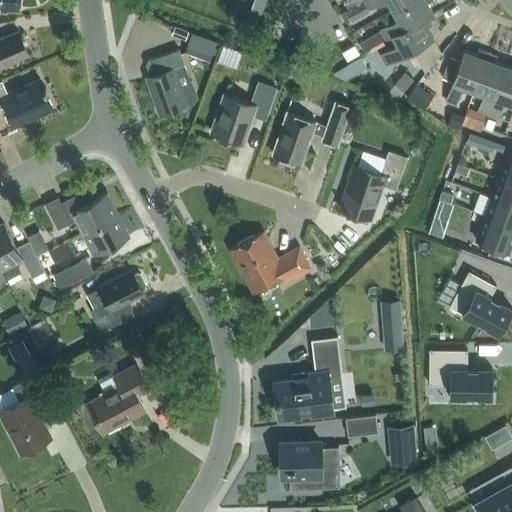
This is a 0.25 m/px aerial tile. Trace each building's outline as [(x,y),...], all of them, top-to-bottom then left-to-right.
[(0,0),(0,9),(6,10),(6,7),(19,8),(19,0),(0,0)] [(345,10),(340,13),(346,23),(350,21),(351,22),(370,12),(363,0),(358,3),(348,9),(345,10)] [(356,0),(343,0),(348,9),(358,3),(356,0)] [(364,0),(369,8),(384,0),(387,0),(393,9),(409,0),(364,0)] [(409,0),(393,9),(398,19),(381,29),(386,38),(393,34),(428,15),(434,12),(427,0),(409,0)] [(428,15),(393,34),(399,44),(381,54),(386,63),(434,37),(427,25),(432,22),(428,15)] [(0,64),(28,52),(19,30),(0,38),(0,64)] [(196,35),(194,52),(218,56),(221,38),(196,35)] [(366,37),(359,41),(364,51),(371,46),(374,45),(369,35),(366,37)] [(228,43),(224,57),(242,62),(246,48),(228,43)] [(359,52),(354,44),(342,51),(347,59),(359,52)] [(184,62),(179,48),(152,58),(153,58),(149,59),(146,63),(150,74),(146,75),(160,114),(186,104),(185,101),(197,97),(191,81),(179,85),(172,66),(184,62)] [(474,88),(488,51),(479,48),(477,53),(465,48),(446,99),(456,103),(463,84),(474,88)] [(477,111),(487,115),(506,64),(494,59),(496,54),(488,51),(474,88),(484,92),(477,111)] [(348,78),(371,65),(365,54),(342,66),(348,78)] [(504,99),(511,102),(511,65),(506,64),(487,115),(497,118),(504,99)] [(405,70),(394,82),(403,91),(414,78),(405,70)] [(2,80),(0,80),(0,107),(6,104),(15,124),(53,107),(40,78),(7,93),(2,80)] [(265,118),(276,86),(258,80),(250,102),(225,93),(211,131),(242,142),(251,113),(265,118)] [(416,83),(407,97),(424,107),(433,94),(416,83)] [(350,105),(335,100),(327,124),(315,120),(316,120),(287,110),(272,152),(301,162),(312,130),(323,134),(322,138),(337,143),(350,105)] [(487,115),(468,108),(463,122),(482,129),(487,115)] [(470,131),(466,141),(479,146),(483,135),(470,131)] [(349,177),(339,207),(370,217),(382,183),(396,187),(407,155),(388,149),(381,172),(352,162),(348,176),(349,177)] [(511,154),(507,152),(498,176),(511,181),(511,154)] [(458,162),(455,170),(466,174),(469,166),(458,162)] [(511,181),(498,176),(491,195),(511,202),(511,181)] [(73,212),(83,231),(116,214),(105,192),(93,198),(88,187),(61,201),(58,196),(45,202),(58,227),(71,221),(68,215),(73,212)] [(442,189),(440,197),(451,201),(453,193),(442,189)] [(511,202),(491,195),(485,213),(511,223),(511,202)] [(511,223),(485,213),(476,237),(510,250),(511,243),(511,223)] [(116,214),(83,231),(95,253),(128,236),(116,214)] [(429,230),(442,234),(445,224),(433,219),(429,230)] [(4,223),(0,225),(0,267),(5,277),(6,277),(5,276),(19,268),(15,260),(22,256),(32,276),(44,270),(28,240),(17,246),(4,223)] [(288,280),(311,268),(299,245),(278,256),(264,230),(230,248),(251,287),(282,270),(288,280)] [(54,252),(42,258),(48,269),(55,266),(57,259),(54,252)] [(93,270),(86,257),(54,274),(61,287),(93,270)] [(469,268),(449,304),(499,331),(511,307),(511,306),(490,294),(496,284),(469,268)] [(120,304),(144,292),(142,288),(144,287),(146,282),(140,272),(136,271),(134,273),(132,269),(87,293),(94,306),(90,308),(101,330),(126,317),(120,304)] [(399,298),(382,300),(384,321),(401,320),(399,298)] [(9,320),(14,329),(30,320),(25,311),(9,320)] [(47,320),(28,331),(36,345),(55,335),(47,320)] [(313,358),(318,358),(319,371),(307,372),(293,374),(293,378),(273,380),(278,414),(332,407),(328,375),(334,374),(332,356),(339,355),(337,334),(310,338),(313,358)] [(23,338),(8,346),(15,360),(30,352),(23,338)] [(429,347),(429,382),(450,382),(450,394),(492,395),(493,366),(467,366),(468,347),(429,347)] [(119,384),(89,400),(105,430),(143,410),(135,395),(149,388),(136,362),(113,374),(119,384)] [(53,387),(66,380),(61,371),(48,377),(53,387)] [(0,408),(0,411),(21,452),(51,436),(35,405),(48,399),(35,374),(13,385),(20,398),(0,408)] [(376,413),(346,416),(348,434),(378,431),(376,413)] [(413,423),(393,425),(396,461),(417,459),(413,423)] [(485,434),(492,446),(511,435),(505,423),(485,434)] [(436,438),(425,439),(426,453),(438,452),(436,438)] [(321,440),(280,441),(281,464),(287,464),(287,465),(289,465),(290,487),(340,486),(339,444),(321,445),(321,440)] [(509,482),(476,500),(482,511),(511,511),(511,463),(502,469),(509,482)] [(425,511),(416,494),(399,503),(403,511),(425,511)]
